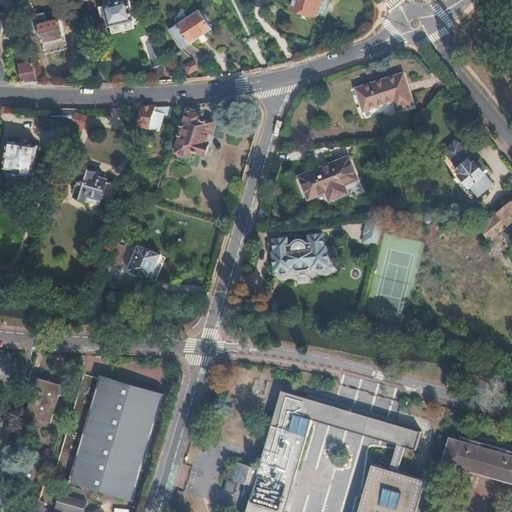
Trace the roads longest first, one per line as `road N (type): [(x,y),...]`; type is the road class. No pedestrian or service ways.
road 1 (residential): [(206,344),(326,361),(511,409)]
road 2 (residential): [(0,93),(118,97),(284,79)]
road 3 (residential): [(284,79),(206,344)]
road 4 (residential): [(0,333),(206,344)]
road 5 (residential): [(206,344),(155,511)]
road 6 (residential): [(511,138),(422,32)]
road 7 (residential): [(284,79),(404,29)]
